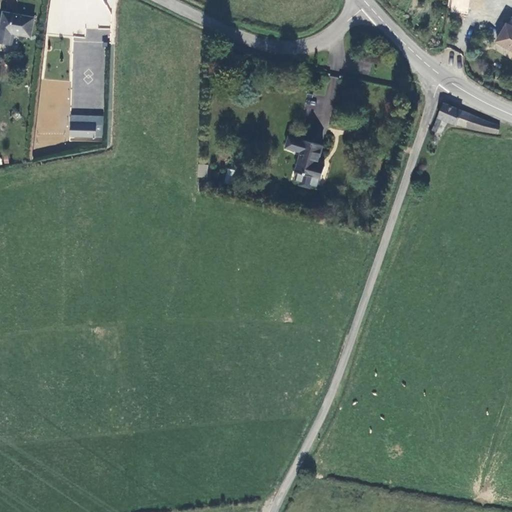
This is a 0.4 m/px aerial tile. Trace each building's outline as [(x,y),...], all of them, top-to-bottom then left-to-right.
[(451,12),(461,14),(462,1),(452,0),(451,12)] [(504,21),(507,22),(497,41),(511,48),(511,11),(510,10),(504,21)] [(32,36),(35,17),(5,11),(3,21),(2,26),(0,39),(0,41),(11,43),(13,33),(16,33),(32,36)] [(497,134),(500,125),(441,100),(430,128),(442,133),(448,119),(458,122),(459,118),(490,131),(496,134),(497,134)] [(72,135),(104,136),(105,116),(72,115),(72,135)] [(321,146),(286,136),(283,150),(298,154),(291,178),(317,186),(322,167),(316,166),(321,146)]
